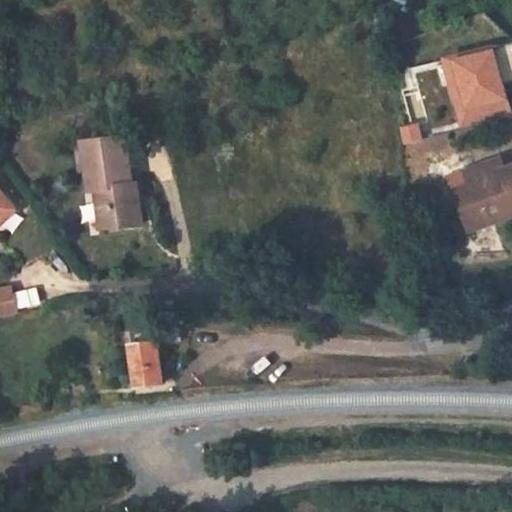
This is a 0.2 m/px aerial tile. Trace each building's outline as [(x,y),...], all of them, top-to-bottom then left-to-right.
[(0,0),(0,9),(15,2),(14,0),(0,0)] [(511,97),(511,59),(447,76),(464,145),(511,133),(511,121),(507,99),(511,97)] [(424,155),(420,140),(406,143),(409,158),(424,155)] [(98,173),(98,196),(107,195),(142,192),(140,142),(105,143),(107,173),(98,173)] [(105,143),(87,144),(89,174),(98,173),(107,173),(105,143)] [(511,183),(508,185),(505,175),(455,193),(468,232),(501,220),(506,234),(511,231),(511,183)] [(0,233),(3,232),(12,226),(1,211),(12,202),(0,185),(0,233)] [(107,195),(109,235),(149,234),(147,191),(142,192),(107,195)] [(1,211),(12,226),(23,217),(12,202),(1,211)] [(468,232),(474,246),(506,234),(501,220),(468,232)] [(17,295),(0,298),(0,326),(23,322),(17,295)] [(137,345),(137,349),(133,350),(135,394),(158,392),(156,348),(153,348),(152,344),(137,345)]
